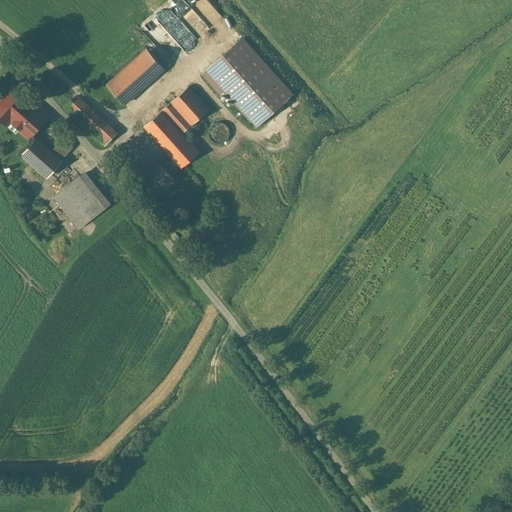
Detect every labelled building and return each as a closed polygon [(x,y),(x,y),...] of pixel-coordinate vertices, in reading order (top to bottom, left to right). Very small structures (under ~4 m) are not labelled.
[(182,0),(177,0),(169,9),(199,38),(210,27),(182,0)] [(291,94),(242,38),(202,74),(219,94),(223,90),(255,126),(291,94)] [(163,69),(146,49),(107,85),(124,104),(163,69)] [(0,132),(11,121),(29,100),(12,84),(0,98),(0,132)] [(144,127),(172,159),(180,168),(199,152),(182,133),(208,110),(188,87),(144,127)] [(119,132),(76,93),(64,107),(105,146),(119,132)] [(48,117),(29,100),(11,121),(20,130),(6,144),(21,157),(23,155),(46,178),(73,147),(64,136),(51,151),(31,135),(48,117)] [(219,122),(214,123),(210,127),(208,131),(208,136),(211,141),(216,143),(221,143),(225,141),(228,137),(229,132),(228,127),(224,124),(219,122)] [(170,176),(180,168),(172,159),(162,167),(161,164),(143,180),(157,195),(174,179),(170,176)] [(106,207),(80,175),(53,196),(80,229),(106,207)] [(42,223),(43,219),(42,214),(39,211),(35,209),(30,210),(26,213),(24,217),(24,221),(26,225),(30,228),(35,228),(39,227),(42,223)]
